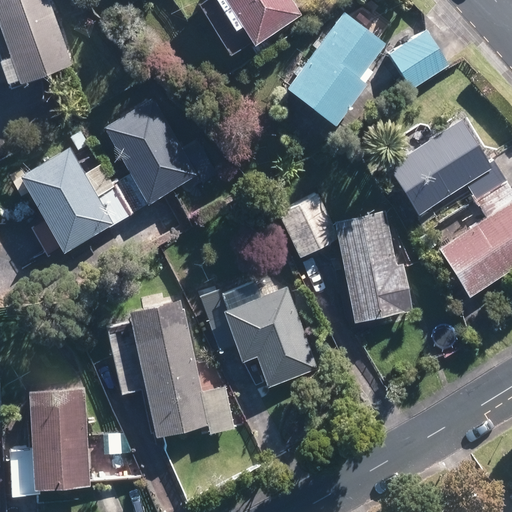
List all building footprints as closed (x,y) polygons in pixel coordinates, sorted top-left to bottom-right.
[(50,0),(0,0),(0,75),(3,84),(72,61),(50,0)] [(217,0),(205,8),(232,54),(252,42),(259,54),(280,42),(273,29),(303,11),(296,0),(217,0)] [(391,42),(343,9),(289,88),(337,120),(391,42)] [(430,29),(393,49),(412,85),(449,65),(430,29)] [(113,180),(131,211),(198,173),(154,96),(106,123),(132,169),(113,180)] [(420,206),(491,163),(464,119),(393,162),(420,206)] [(35,223),(50,251),(65,243),(67,247),(131,211),(113,180),(103,161),(87,170),(73,145),(27,170),(24,165),(9,173),(21,196),(33,189),(48,216),(35,223)] [(496,162),(467,181),(477,197),(507,179),(496,162)] [(477,197),(486,212),(511,196),(511,187),(507,179),(477,197)] [(314,191),(279,208),(300,251),(335,234),(314,191)] [(511,201),(444,244),(471,288),(511,262),(511,201)] [(394,259),(386,204),(335,212),(352,316),(414,307),(407,257),(394,259)] [(227,301),(222,303),(224,306),(206,313),(219,345),(234,339),(242,359),(257,353),(267,379),(316,360),(285,279),(259,289),(254,275),(221,287),(227,301)] [(121,390),(145,385),(154,432),(208,421),(210,430),(233,426),(224,381),(201,385),(183,290),(129,301),(133,323),(107,328),(121,390)] [(31,380),(31,455),(10,455),(10,491),(39,491),(39,484),(86,484),(87,381),(31,380)] [(124,424),(104,423),(103,455),(123,456),(124,424)]
